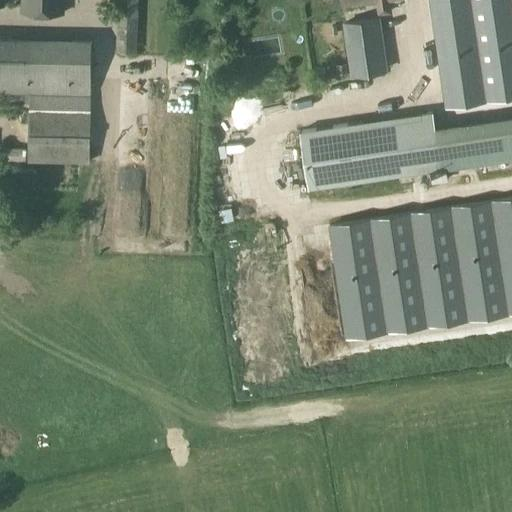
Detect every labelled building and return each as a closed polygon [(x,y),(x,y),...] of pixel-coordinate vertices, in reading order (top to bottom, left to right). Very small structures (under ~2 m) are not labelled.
[(21,0),(21,11),(64,12),(64,0),(21,0)] [(139,43),(140,0),(117,0),(116,41),(139,43)] [(341,0),(342,6),(376,1),(377,14),(390,12),(388,0),(341,0)] [(511,0),(428,0),(444,108),(511,97),(511,0)] [(386,69),(378,17),(344,22),(352,73),(386,69)] [(0,36),(0,91),(29,92),(28,160),(86,161),(88,38),(0,36)] [(440,169),(511,158),(511,115),(448,124),(433,126),(431,110),(298,130),(306,187),(439,167),(440,169)] [(16,147),(0,148),(0,162),(17,161),(16,147)] [(511,197),(329,224),(346,337),(511,312),(511,197)] [(238,212),(239,225),(261,223),(260,211),(238,212)]
